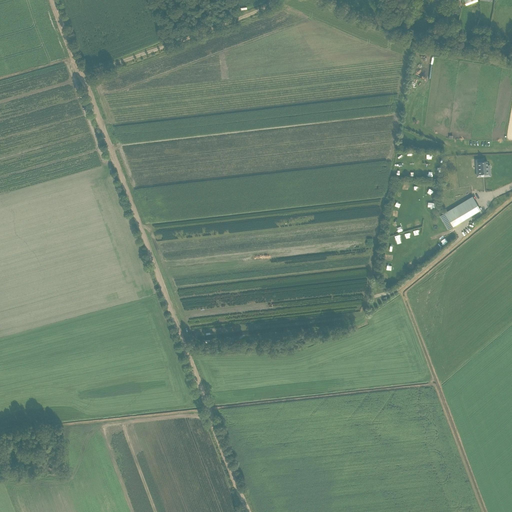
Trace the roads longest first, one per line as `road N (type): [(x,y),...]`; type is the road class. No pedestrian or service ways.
road 1 (track): [(207,409),(81,76)]
road 2 (track): [(81,76),(272,0)]
